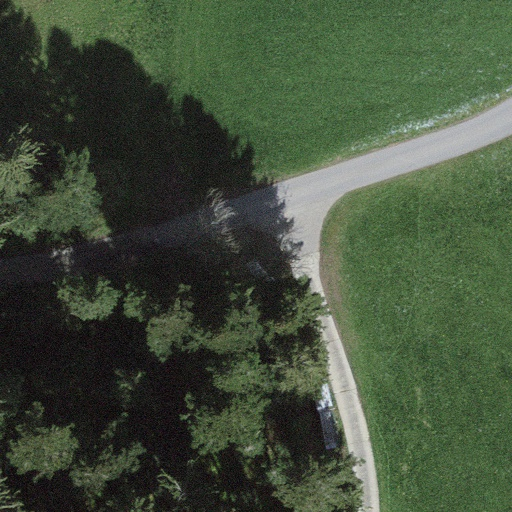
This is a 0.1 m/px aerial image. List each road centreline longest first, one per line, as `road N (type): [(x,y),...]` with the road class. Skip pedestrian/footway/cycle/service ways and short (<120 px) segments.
road 1 (track): [(279,205),(337,354),(368,511)]
road 2 (track): [(279,205),(135,256),(0,275)]
road 3 (track): [(511,115),(279,205)]
